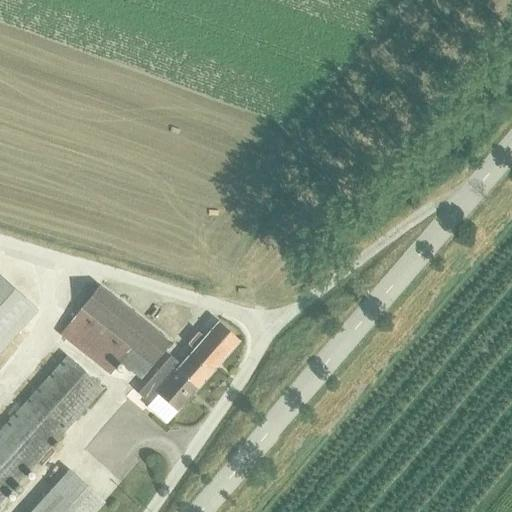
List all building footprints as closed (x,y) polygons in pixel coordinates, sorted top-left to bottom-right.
[(0,350),(37,308),(0,275),(0,350)] [(99,287),(60,336),(111,376),(120,364),(140,381),(170,343),(99,287)] [(176,370),(198,389),(240,342),(218,323),(205,338),(198,332),(187,345),(193,350),(180,364),(176,370)] [(0,502),(103,388),(67,356),(0,430),(0,502)] [(176,370),(180,364),(171,356),(138,394),(150,404),(147,407),(167,425),(198,389),(176,370)] [(119,375),(120,375),(121,375),(122,374),(123,374),(124,373),(124,372),(124,371),(124,370),(124,369),(123,368),(122,367),(121,367),(120,367),(119,367),(118,367),(117,368),(117,369),(116,369),(116,370),(116,371),(116,372),(117,373),(118,374),(119,375)] [(54,452),(55,452),(56,452),(57,451),(58,451),(59,450),(59,449),(59,448),(59,447),(59,446),(58,445),(57,444),(56,444),(55,444),(54,444),(53,444),(52,445),(52,446),(51,447),(51,448),(52,449),(52,450),(53,451),(54,451),(54,452)] [(69,471),(31,511),(96,511),(105,503),(69,471)] [(29,480),(30,480),(31,480),(32,479),(33,479),(34,478),(34,477),(34,476),(34,475),(34,474),(33,473),(32,472),(31,472),(30,472),(29,472),(28,472),(27,473),(27,474),(26,475),(26,476),(26,477),(26,478),(27,478),(28,479),(28,480),(29,480)] [(17,494),(18,494),(19,494),(20,494),(21,493),(22,492),(22,491),(22,490),(22,489),(22,488),(21,488),(21,487),(20,486),(19,486),(18,486),(17,486),(16,487),(15,487),(15,488),(14,489),(14,490),(14,491),(14,492),(15,493),(16,493),(16,494),(17,494)] [(10,501),(11,501),(12,501),(13,501),(14,500),(15,499),(15,498),(15,497),(15,496),(14,495),(13,494),(12,494),(12,493),(11,493),(10,494),(9,494),(8,495),(7,495),(7,496),(7,497),(7,498),(7,499),(8,500),(8,501),(9,501),(10,501)]
